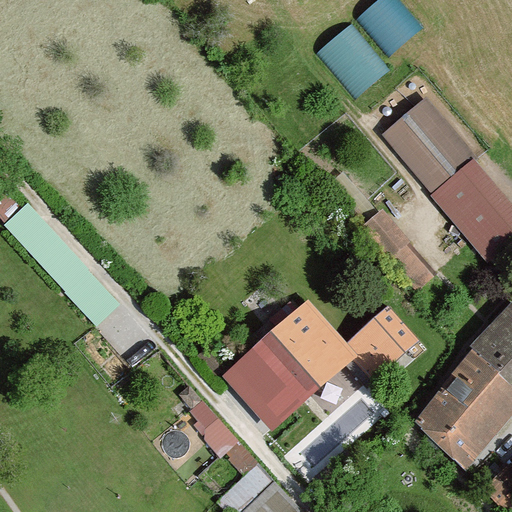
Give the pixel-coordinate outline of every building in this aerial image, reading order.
[(407,0),(384,0),(365,17),(398,55),(431,26),(407,0)] [(364,97),(397,68),(356,23),(323,53),(364,97)] [(477,162),(429,105),(388,140),(436,196),(477,162)] [(0,184),(0,218),(6,225),(23,209),(0,184)] [(504,241),(470,204),(455,218),(489,255),(504,241)] [(434,269),(378,208),(360,224),(416,286),(434,269)] [(121,308),(93,275),(68,296),(96,329),(121,308)] [(474,351),(511,389),(511,303),(471,349),(474,351)] [(305,304),(226,374),(270,424),(350,355),(305,304)] [(226,367),(209,347),(199,356),(216,376),(226,367)] [(465,463),(511,406),(511,389),(474,351),(417,418),(465,463)] [(224,454),(237,442),(216,419),(204,428),(204,438),(220,456),(224,454)] [(243,476),(256,464),(237,442),(224,454),(243,476)] [(240,511),(242,511),(272,482),(256,464),(243,476),(221,497),(235,511),(240,511)] [(511,472),(508,468),(487,490),(508,511),(511,507),(511,472)] [(243,511),(300,511),(272,482),(242,511),(243,511)]
